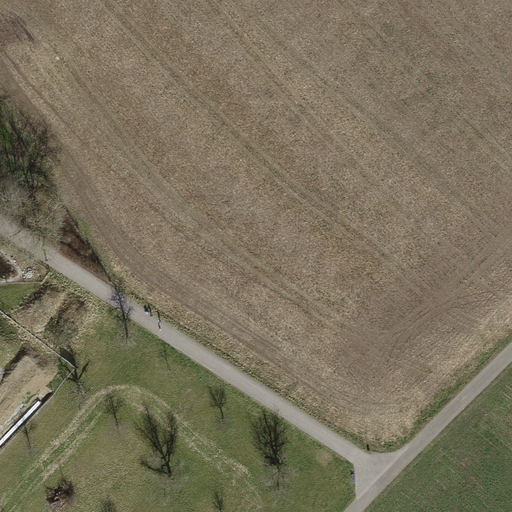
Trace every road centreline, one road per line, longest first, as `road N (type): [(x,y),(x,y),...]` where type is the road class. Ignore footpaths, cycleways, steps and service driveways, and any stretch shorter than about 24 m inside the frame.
road 1 (track): [(382,470),(0,226)]
road 2 (track): [(382,470),(511,347)]
